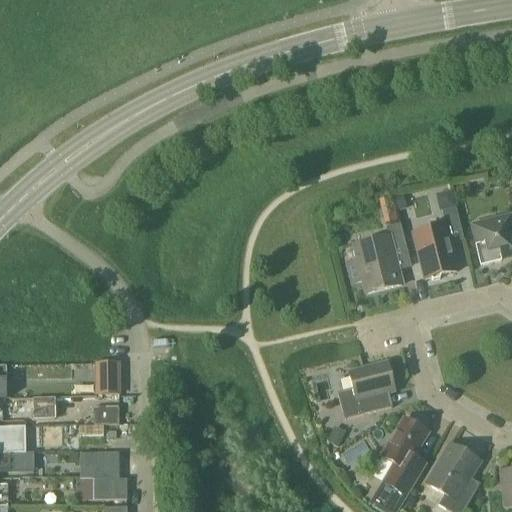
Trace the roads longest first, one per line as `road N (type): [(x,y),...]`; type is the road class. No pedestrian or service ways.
road 1 (residential): [(16,204),(62,165),(193,86),(407,25)]
road 2 (unclassified): [(16,204),(119,287),(137,329),(138,364)]
road 3 (residential): [(511,440),(428,397),(406,318)]
